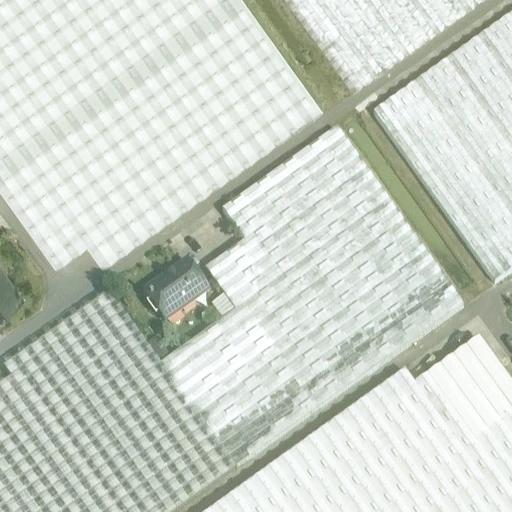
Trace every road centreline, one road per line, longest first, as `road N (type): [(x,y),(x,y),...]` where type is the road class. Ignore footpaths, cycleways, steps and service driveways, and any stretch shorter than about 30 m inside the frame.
road 1 (unclassified): [(496,0),(0,358)]
road 2 (unknown): [(71,306),(0,207)]
